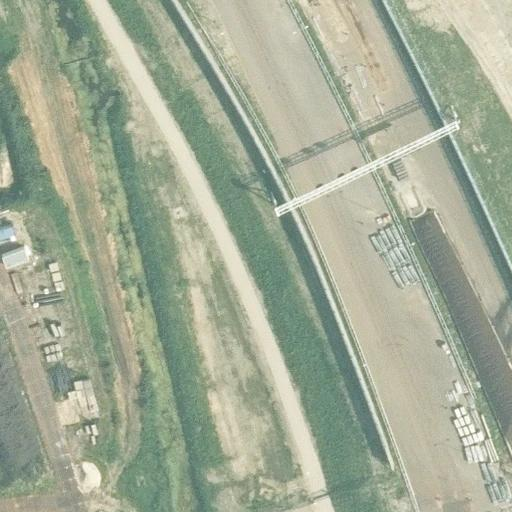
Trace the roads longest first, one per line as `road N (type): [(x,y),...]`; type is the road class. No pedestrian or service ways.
road 1 (motorway): [(254,0),(350,182),(487,511)]
road 2 (motorway): [(232,0),(435,511)]
road 3 (motorway): [(470,277),(338,0)]
